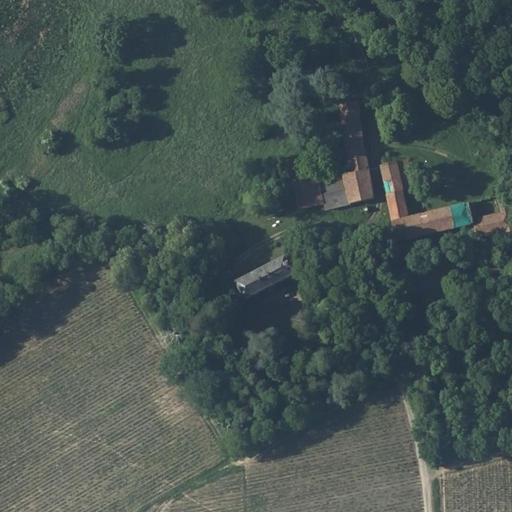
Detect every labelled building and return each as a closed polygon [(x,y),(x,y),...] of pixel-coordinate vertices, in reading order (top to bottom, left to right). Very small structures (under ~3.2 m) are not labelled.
[(338,115),(347,165),(340,166),(348,195),(373,190),(356,98),(336,101),(338,115)] [(382,188),(400,184),(394,157),(377,161),(382,188)] [(322,195),(324,201),(348,195),(340,166),(291,185),(297,203),(322,195)] [(400,184),(382,188),(392,236),(416,232),(412,211),(405,213),(400,184)] [(511,236),(511,196),(510,189),(501,191),(505,212),(475,217),(472,197),(412,211),(416,232),(467,219),(470,229),(477,227),(480,242),(492,240),(490,228),(508,224),(510,236),(511,236)] [(291,270),(281,252),(233,278),(242,296),(291,270)]
